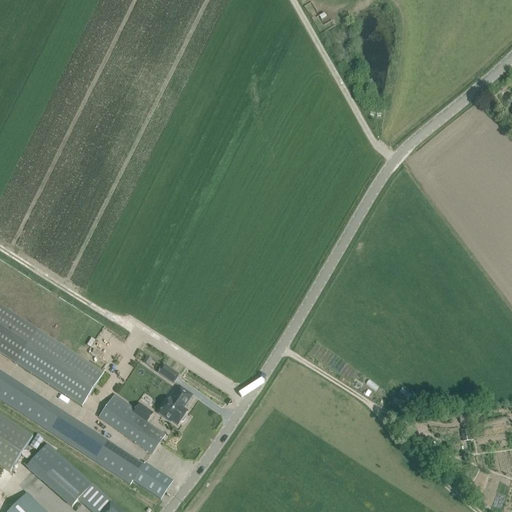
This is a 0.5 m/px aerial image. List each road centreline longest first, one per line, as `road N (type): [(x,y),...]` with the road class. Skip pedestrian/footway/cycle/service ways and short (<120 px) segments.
road 1 (unclassified): [(169,511),(258,390),(389,167),(511,56)]
road 2 (track): [(282,350),(370,406),(410,457),(476,511)]
